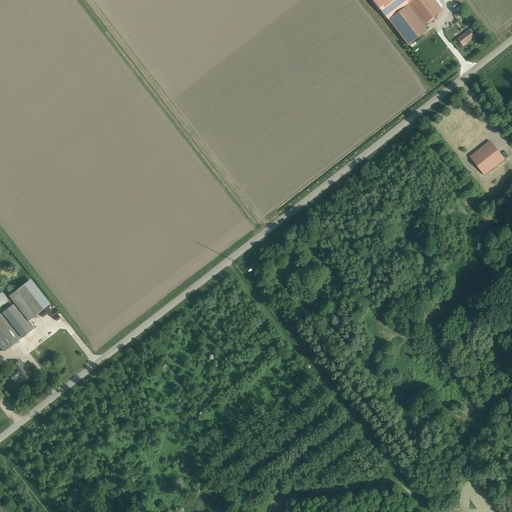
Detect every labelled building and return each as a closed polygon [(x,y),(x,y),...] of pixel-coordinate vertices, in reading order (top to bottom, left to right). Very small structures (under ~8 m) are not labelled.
[(442,10),(433,0),(414,0),(408,5),(403,0),(372,0),(388,21),(408,46),(428,30),(424,25),(442,10)] [(453,12),(463,6),(461,3),(451,9),(453,12)] [(454,15),(457,20),(462,16),(458,12),(454,15)] [(469,30),(457,39),(462,45),(474,36),(469,30)] [(470,156),(484,175),(504,159),(490,141),(470,156)] [(9,295),(29,320),(43,310),(23,284),(9,295)] [(0,289),(0,307),(9,300),(0,289)] [(32,330),(12,305),(0,313),(0,346),(4,352),(32,330)] [(23,368),(19,363),(16,366),(14,365),(12,367),(12,368),(14,370),(13,371),(12,372),(11,373),(15,378),(18,375),(21,378),(22,377),(24,380),(30,375),(28,372),(27,373),(25,371),(26,370),(24,367),(23,368)]
